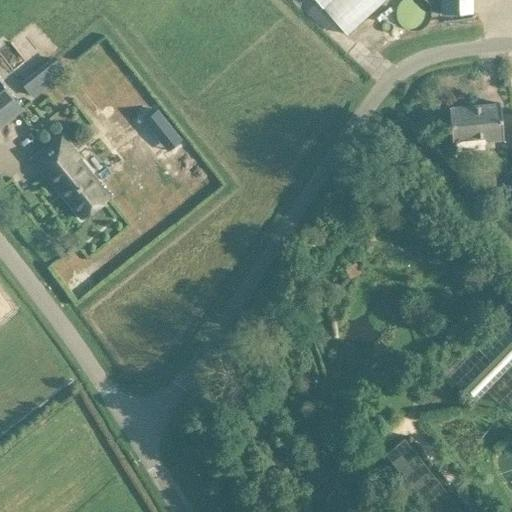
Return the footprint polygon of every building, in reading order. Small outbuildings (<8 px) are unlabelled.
[(315,0),(346,34),(383,0),(315,0)] [(442,0),(443,14),(468,13),(467,0),(442,0)] [(66,70),(54,56),(21,83),(33,97),(66,70)] [(0,126),(22,109),(0,80),(0,126)] [(449,107),(451,127),(452,140),(487,137),(488,141),(504,140),(502,123),(500,103),(449,107)] [(110,196),(62,137),(34,159),(82,218),(110,196)] [(354,261),(344,267),(350,277),(360,271),(354,261)] [(511,335),(461,387),(474,400),(511,361),(511,335)] [(279,413),(262,425),(272,439),(289,428),(279,413)] [(313,457),(302,438),(283,449),(288,458),(278,463),(284,473),(313,457)] [(320,491),(344,470),(330,454),(306,476),(320,491)]
